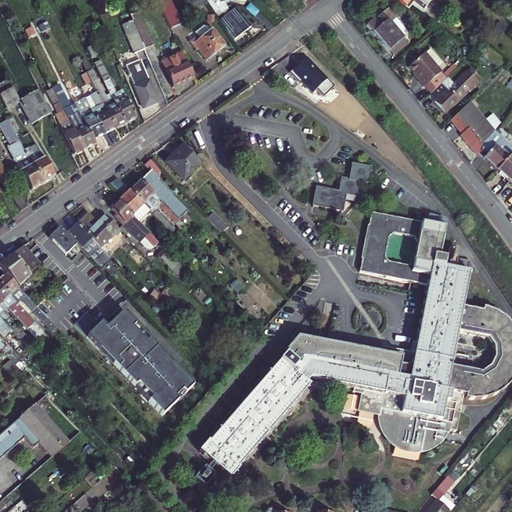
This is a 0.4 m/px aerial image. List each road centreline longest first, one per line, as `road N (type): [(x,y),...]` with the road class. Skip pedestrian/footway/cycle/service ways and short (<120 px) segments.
road 1 (residential): [(0,245),(324,6)]
road 2 (residential): [(511,235),(324,6)]
